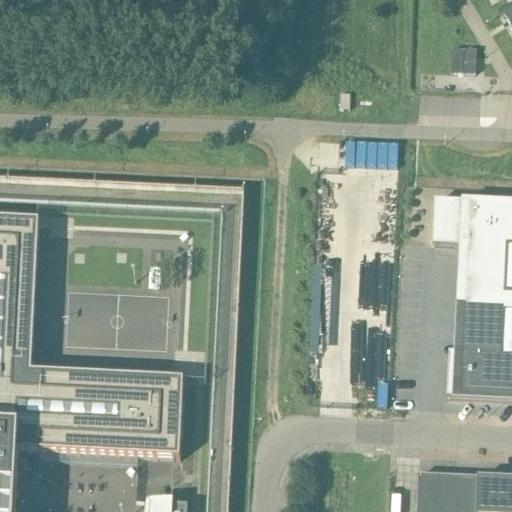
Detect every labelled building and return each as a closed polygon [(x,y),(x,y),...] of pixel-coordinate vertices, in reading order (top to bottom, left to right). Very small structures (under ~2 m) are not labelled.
[(511,10),(503,16),(511,31),(511,10)] [(475,77),(476,53),(451,52),(450,76),(475,77)] [(350,113),(350,104),(350,99),(340,98),(340,103),(340,113),(350,113)] [(511,209),(456,207),(435,206),(433,250),(468,252),(463,359),(449,358),(447,403),(511,405),(511,209)] [(0,511),(15,511),(18,456),(139,462),(174,463),(180,464),(185,389),(185,385),(32,378),(40,227),(36,226),(0,224),(0,511)] [(511,511),(511,483),(419,479),(417,511),(511,511)]
